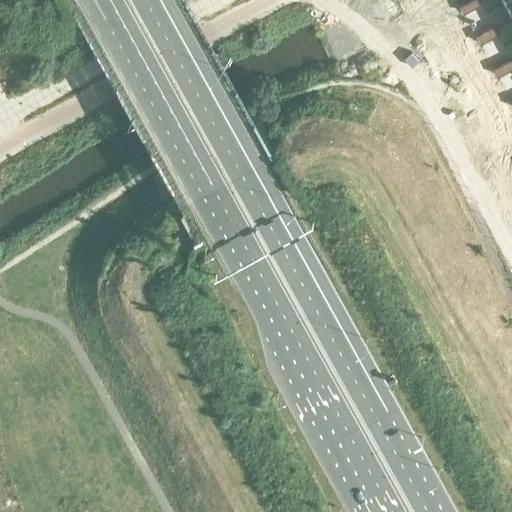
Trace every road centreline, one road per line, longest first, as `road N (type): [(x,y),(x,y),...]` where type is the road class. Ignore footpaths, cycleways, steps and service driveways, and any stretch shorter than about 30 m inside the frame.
road 1 (trunk): [(426,511),(145,0)]
road 2 (trunk): [(112,4),(332,404)]
road 3 (residential): [(346,0),(455,30),(511,137)]
road 4 (trunk): [(332,404),(391,511)]
